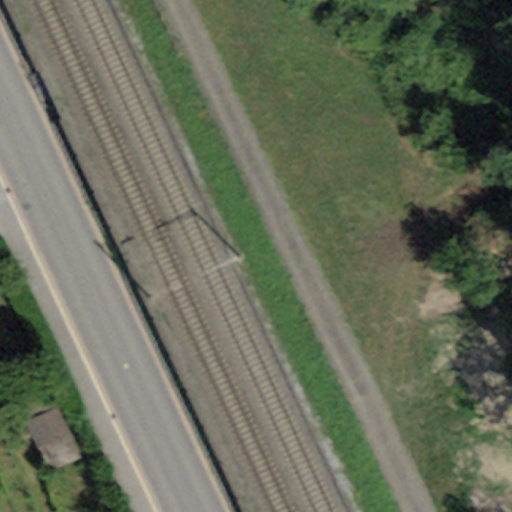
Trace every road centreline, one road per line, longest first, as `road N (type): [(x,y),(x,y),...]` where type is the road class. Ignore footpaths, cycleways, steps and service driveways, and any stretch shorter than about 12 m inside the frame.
road 1 (unclassified): [(167,0),(415,511)]
road 2 (primary): [(188,511),(28,162)]
